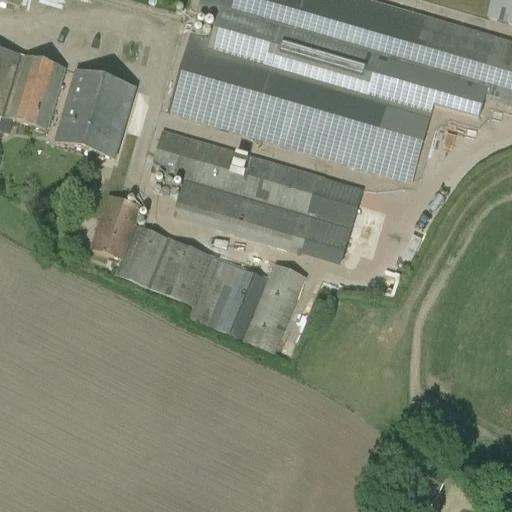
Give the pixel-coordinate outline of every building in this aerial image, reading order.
[(0,0),(0,3),(20,10),(22,0),(0,0)] [(216,24),(211,43),(191,38),(168,117),(337,166),(411,186),(433,109),(480,122),(486,100),(511,107),(511,45),(352,0),(201,0),(197,19),(216,24)] [(511,0),(494,0),(489,20),(511,26),(511,0)] [(0,123),(1,121),(3,122),(21,59),(0,53),(0,123)] [(24,59),(5,121),(47,134),(66,73),(24,59)] [(77,77),(56,146),(114,163),(134,94),(77,77)] [(163,135),(151,175),(184,186),(174,222),(303,260),(324,181),(163,135)] [(90,253),(124,264),(141,210),(107,200),(90,253)] [(118,281),(192,310),(212,262),(138,231),(118,281)] [(191,322),(209,330),(235,270),(217,262),(191,322)] [(217,332),(275,359),(307,282),(275,268),(268,284),(241,273),(217,332)] [(391,510),(393,511),(431,511),(452,472),(420,455),(391,510)]
